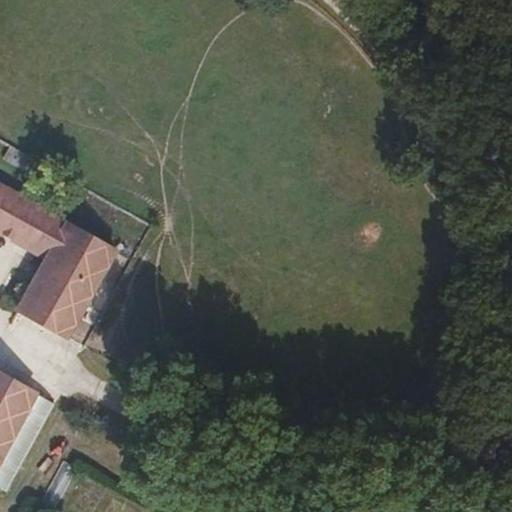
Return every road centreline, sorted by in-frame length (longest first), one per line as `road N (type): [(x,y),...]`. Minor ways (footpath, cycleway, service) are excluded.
road 1 (track): [(332,0),(408,86),(441,163),(461,244),(464,337),(449,425),(417,482),(389,511)]
road 2 (track): [(0,334),(312,511)]
road 3 (track): [(394,511),(511,403)]
